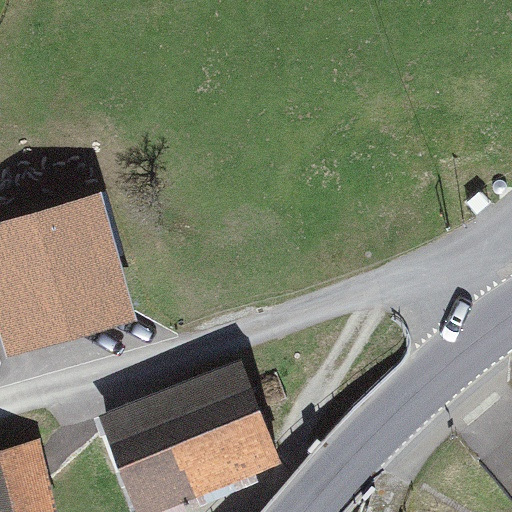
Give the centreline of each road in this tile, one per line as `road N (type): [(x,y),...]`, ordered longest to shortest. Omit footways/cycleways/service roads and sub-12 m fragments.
road 1 (secondary): [(306,511),(395,413),(511,315)]
road 2 (track): [(287,444),(381,284)]
